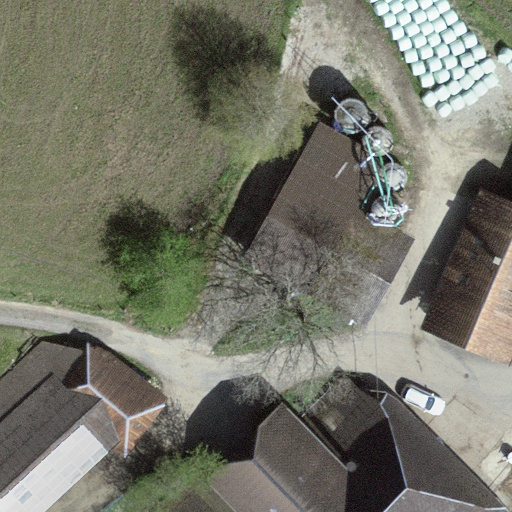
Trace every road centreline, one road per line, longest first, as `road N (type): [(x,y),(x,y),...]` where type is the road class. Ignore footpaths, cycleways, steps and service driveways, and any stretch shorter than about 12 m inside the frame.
road 1 (track): [(511,382),(358,355),(198,367),(56,320),(0,313)]
road 2 (track): [(324,0),(316,52),(229,255),(198,367)]
road 3 (track): [(76,511),(176,417),(198,367)]
